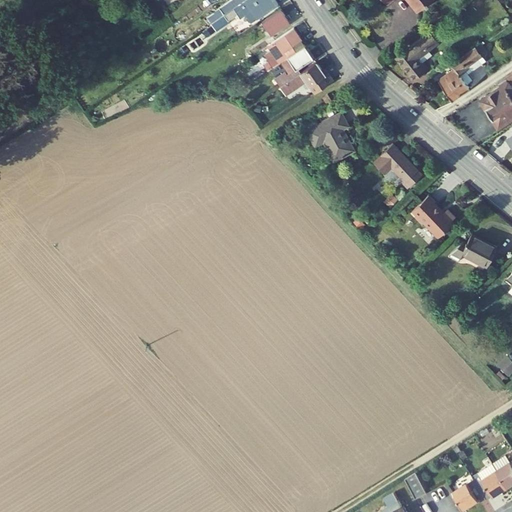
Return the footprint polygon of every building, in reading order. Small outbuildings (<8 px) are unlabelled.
[(180,1),(179,0),(157,0),(165,11),(180,1)] [(217,4),(224,15),(245,0),(235,0),(221,10),(218,4),(217,4)] [(258,18),(278,5),(275,0),(245,0),(224,15),(229,22),(235,19),(233,16),(237,14),(235,10),(241,6),(245,12),(246,14),(252,10),(258,18)] [(408,0),(418,12),(432,0),(383,0),(386,3),(390,0),(408,0)] [(406,0),(417,13),(418,12),(408,0),(406,0)] [(212,23),(224,15),(217,4),(204,13),(212,23)] [(235,19),(245,12),(241,6),(235,10),(237,14),(233,16),(235,19)] [(271,34),(289,22),(281,9),(262,22),(271,34)] [(252,22),(258,18),(252,10),(246,14),(252,22)] [(217,31),(229,22),(224,15),(212,23),(217,31)] [(301,40),(302,39),(294,27),(268,46),(271,50),(264,54),(269,61),(265,63),(269,69),(281,61),(304,45),(301,40)] [(396,56),(414,79),(427,68),(422,62),(418,57),(428,49),(438,41),(429,30),(396,56)] [(476,45),(483,54),(487,52),(480,43),(476,45)] [(275,79),(280,86),(301,72),(297,67),(313,57),(305,44),(304,45),(281,61),(289,72),(287,74),(285,71),(275,79)] [(438,79),(452,98),(469,86),(467,84),(473,80),(468,72),(466,70),(469,68),(468,66),(482,55),(475,46),(450,64),(453,68),(438,79)] [(422,62),(432,54),(428,49),(418,57),(422,62)] [(468,72),(485,60),(482,55),(468,66),(469,68),(466,70),(468,72)] [(315,92),(334,80),(328,72),(326,74),(317,61),(301,72),(280,86),(285,92),(286,94),(307,80),(315,92)] [(511,73),(498,83),(500,87),(480,100),(486,110),(490,107),(496,116),(492,118),(497,127),(511,117),(511,87),(510,84),(511,82),(511,73)] [(196,92),(204,87),(200,81),(193,86),(196,92)] [(333,102),(328,93),(323,96),(328,105),(333,102)] [(77,98),(84,110),(91,105),(83,94),(77,98)] [(490,107),(486,110),(492,118),(496,116),(490,107)] [(348,125),(341,112),(318,124),(313,116),(300,123),(304,132),(307,130),(316,146),(324,141),(334,160),(354,150),(342,128),(348,125)] [(394,143),(374,161),(386,174),(385,174),(389,179),(392,180),(394,180),(395,180),(396,179),(400,176),(405,181),(403,182),(408,187),(422,174),(394,143)] [(429,195),(412,210),(416,215),(415,216),(422,224),(425,221),(439,236),(451,225),(449,222),(452,219),(455,216),(448,209),(444,213),(437,205),(438,204),(429,195)] [(359,218),(354,222),(359,228),(364,224),(359,218)] [(467,242),(464,240),(449,254),(459,260),(463,253),(488,265),(497,247),(471,233),(467,242)] [(511,370),(511,359),(507,355),(498,364),(508,375),(511,370)] [(455,448),(463,460),(468,457),(463,449),(462,450),(458,445),(455,448)] [(511,461),(511,462),(507,455),(493,463),(509,487),(511,485),(511,461)] [(494,496),(509,487),(493,463),(473,476),(475,479),(485,495),(488,499),(494,495),(494,496)] [(406,478),(416,498),(428,492),(417,471),(406,478)] [(479,499),(485,495),(475,479),(454,492),(465,509),(479,500),(479,499)] [(384,511),(407,511),(404,506),(403,507),(400,500),(399,500),(395,492),(385,497),(390,505),(383,509),(384,511)]
